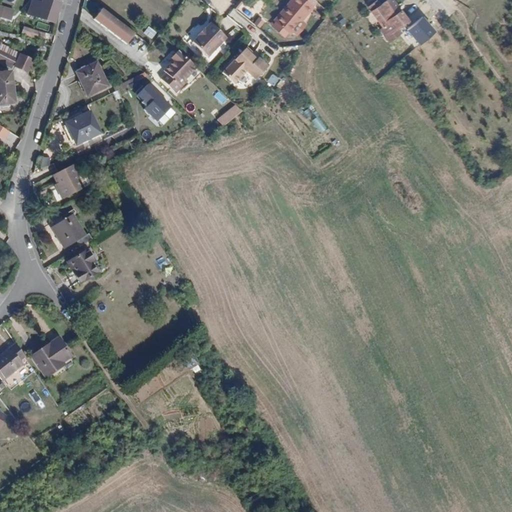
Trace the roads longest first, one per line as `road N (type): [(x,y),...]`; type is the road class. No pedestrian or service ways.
road 1 (residential): [(64,0),(16,215),(21,243),(45,279)]
road 2 (track): [(432,2),(511,100)]
road 3 (residential): [(45,279),(115,382)]
